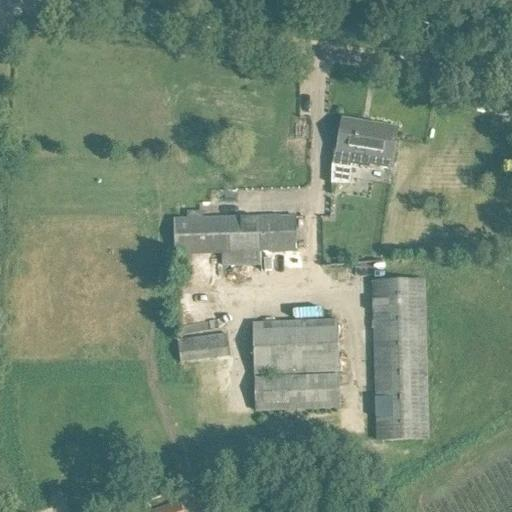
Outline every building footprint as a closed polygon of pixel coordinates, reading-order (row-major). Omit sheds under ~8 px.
[(335,150),(332,165),(350,168),(351,165),(369,167),(370,156),(392,159),(397,130),(343,121),(338,150),(335,150)] [(420,176),(416,194),(432,197),(432,196),(436,179),(420,176)] [(286,269),(317,268),(317,261),(303,261),(303,251),(316,251),(315,217),(296,217),(296,210),(271,210),(272,218),(174,221),(175,255),(260,253),(260,271),(286,271),(286,269)] [(373,282),(378,441),(428,439),(424,281),(373,282)] [(214,308),(213,285),(186,286),(187,309),(214,308)] [(253,324),(255,411),(340,408),(338,321),(253,324)] [(177,341),(181,364),(230,357),(227,334),(177,341)]
